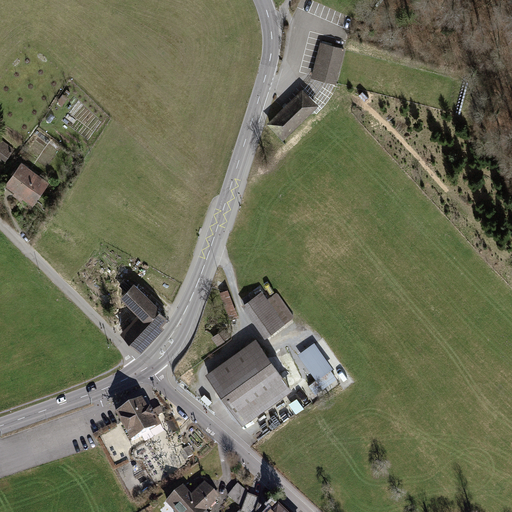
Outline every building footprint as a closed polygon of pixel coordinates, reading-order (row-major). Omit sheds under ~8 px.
[(311,77),(302,88),(318,105),(336,83),(311,77)] [(0,139),(0,165),(13,149),(0,139)] [(48,181),(20,160),(6,178),(32,198),(48,181)] [(137,315),(123,330),(139,345),(167,318),(134,285),(120,298),(137,315)] [(263,290),(244,303),(265,334),(295,315),(280,293),(270,299),(263,290)] [(236,307),(231,293),(224,296),(229,309),(236,307)] [(253,339),(208,373),(246,423),(291,388),(253,339)] [(316,341),(299,352),(317,379),(310,383),(316,392),(340,377),(316,341)] [(299,353),(294,357),(300,366),(305,363),(299,353)] [(142,400),(116,415),(122,426),(132,442),(161,425),(156,418),(163,413),(159,408),(150,413),(142,400)] [(185,484),(167,499),(177,511),(198,511),(220,494),(206,478),(191,490),(185,484)] [(236,485),(230,497),(240,502),(246,490),(236,485)] [(250,511),(255,500),(246,497),(240,511),(250,511)]
